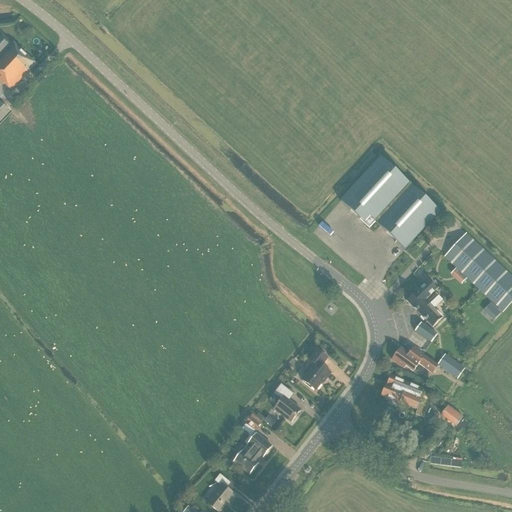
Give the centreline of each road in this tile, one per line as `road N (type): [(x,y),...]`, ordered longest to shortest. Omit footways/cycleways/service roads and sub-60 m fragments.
road 1 (tertiary): [(333,420),(376,344),(368,307),(20,0)]
road 2 (unclassified): [(378,454),(427,477),(511,493)]
